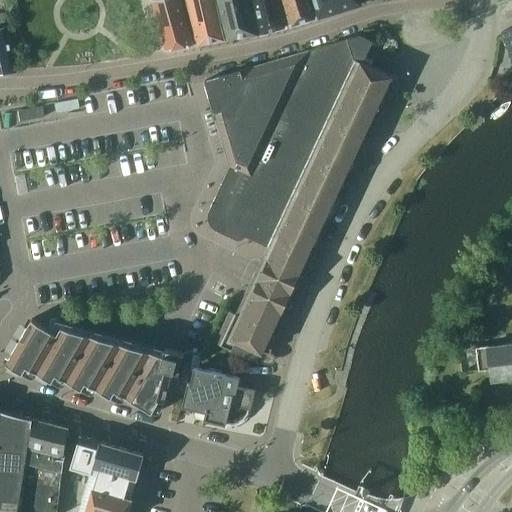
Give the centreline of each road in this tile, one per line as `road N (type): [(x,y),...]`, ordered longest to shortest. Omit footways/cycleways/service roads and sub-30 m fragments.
road 1 (residential): [(0,84),(229,55),(398,6),(486,3)]
road 2 (residential): [(319,306),(345,227),(403,147),(462,87),(478,55),(486,3)]
road 3 (unclassified): [(191,446),(0,390)]
road 4 (residential): [(271,471),(319,306)]
road 5 (residential): [(204,261),(319,306)]
